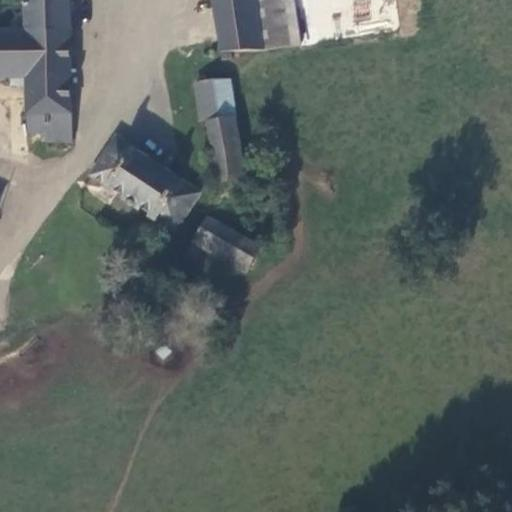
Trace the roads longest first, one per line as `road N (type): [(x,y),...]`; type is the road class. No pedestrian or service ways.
road 1 (track): [(86,138),(153,0)]
road 2 (unclassified): [(0,257),(86,138)]
